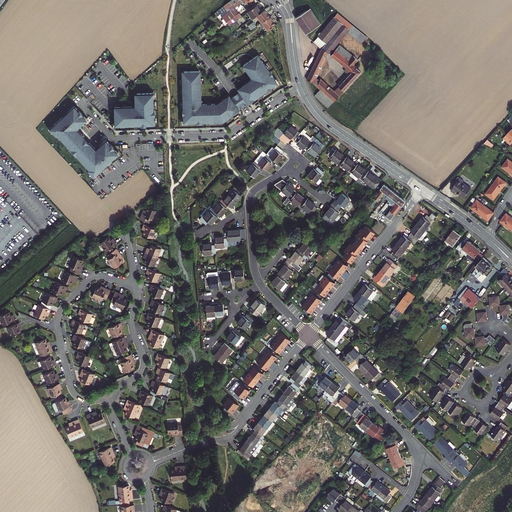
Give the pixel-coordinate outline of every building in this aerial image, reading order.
[(250,5),(253,0),(229,0),(223,6),(228,12),(234,7),(237,10),(240,4),(241,3),(248,7),(250,5)] [(251,18),(256,15),(261,11),(259,9),(256,5),(247,11),(251,18)] [(220,13),(223,16),(228,12),(223,6),(214,13),(217,16),(220,13)] [(228,12),(223,16),(222,17),(229,25),(241,16),(238,11),(237,10),(234,7),(228,12)] [(310,8),(295,18),(306,33),(320,24),(310,8)] [(261,22),(262,22),(269,17),(267,13),(264,9),(261,11),(256,15),(261,22)] [(349,29),(352,25),(337,13),(334,17),(349,29)] [(262,22),(267,30),(275,24),(272,20),(269,17),(262,22)] [(334,17),(318,36),(326,43),(322,48),(327,52),(328,54),(347,31),(349,29),(334,17)] [(253,22),(248,26),(249,28),(251,30),(256,26),(253,22)] [(367,37),(352,25),(349,29),(347,31),(361,43),(367,37)] [(313,42),(321,49),(322,48),(326,43),(318,36),(313,42)] [(340,45),(336,50),(349,61),(353,56),(340,45)] [(320,52),(318,54),(324,58),(327,52),(322,48),(321,49),(320,52)] [(353,65),(358,60),(353,56),(349,61),(336,50),(335,50),(331,55),(346,68),(351,73),(338,86),(343,91),(361,72),(353,65)] [(239,56),(237,57),(240,62),(243,59),(245,59),(246,59),(247,59),(248,60),(249,61),(254,58),(252,56),(249,54),(247,53),(244,54),(241,54),(239,56)] [(317,86),(319,81),(314,79),(324,58),(318,54),(306,79),(313,82),(317,86)] [(249,61),(243,65),(253,79),(245,85),(244,84),(238,89),(240,92),(238,93),(246,104),(248,103),(255,99),(254,98),(257,96),(259,94),(260,95),(267,90),(271,88),(271,87),(277,83),(272,75),(273,75),(270,71),(270,72),(258,55),(254,58),(249,61)] [(337,84),(338,86),(351,73),(346,68),(343,71),(347,74),(337,84)] [(240,108),(233,97),(231,98),(229,95),(222,100),(223,101),(219,103),(200,104),(200,100),(201,100),(200,78),(199,78),(199,71),(184,72),(184,79),(182,79),(183,110),(182,110),(183,115),(184,122),(197,122),(197,123),(202,122),(223,121),(226,119),(226,118),(229,116),(232,113),(233,114),(239,110),(239,109),(240,108)] [(333,91),(320,79),(319,81),(317,86),(320,89),(333,101),(343,91),(338,86),(333,91)] [(328,107),(333,101),(320,89),(315,95),(328,107)] [(122,107),(115,107),(115,125),(141,124),(141,125),(144,125),(146,125),(146,124),(154,124),(154,115),(155,115),(155,110),(153,110),(153,93),(137,94),(137,100),(135,100),(135,105),(135,107),(131,107),(131,106),(122,107)] [(235,95),(233,97),(240,108),(243,106),(246,104),(238,93),(235,95)] [(74,106),(50,129),(56,135),(57,134),(89,169),(88,169),(94,175),(118,153),(114,149),(114,148),(111,144),(110,145),(106,140),(99,147),(100,148),(97,150),(95,149),(89,142),(88,143),(86,140),(84,138),(84,137),(77,129),(76,127),(78,125),(79,126),(87,119),(82,115),(83,114),(79,110),(78,111),(74,106)] [(293,138),(295,139),(300,133),(290,125),(284,133),(277,128),(272,134),(279,139),(284,133),(291,138),(292,137),(293,138)] [(302,130),(300,133),(295,139),(296,141),(298,142),(297,143),(304,149),(306,146),(310,141),(309,141),(312,138),(302,130)] [(314,137),(310,141),(306,146),(308,147),(309,148),(307,150),(315,156),(324,145),(314,137)] [(266,154),(273,159),(277,163),(283,156),(280,154),(281,153),(283,151),(277,146),(274,149),(272,147),(266,154)] [(342,157),(343,155),(339,152),(336,149),(335,151),(332,148),(330,150),(329,152),(327,155),(337,163),(342,157)] [(255,161),(261,166),(266,170),(272,163),(270,162),(271,161),(273,159),(266,154),(263,151),(255,161)] [(347,156),(345,159),(342,157),(337,163),(340,165),(341,164),(348,170),(353,164),(354,162),(350,159),(347,156)] [(511,174),(511,162),(508,159),(502,167),(511,174)] [(260,170),(259,169),(260,168),(261,166),(255,161),(254,161),(246,171),(254,177),(260,170)] [(346,172),(356,180),(364,171),(365,170),(361,166),(358,164),(356,166),(353,164),(348,170),(346,172)] [(315,169),(313,168),(307,176),(315,182),(324,172),(317,166),(316,168),(315,169)] [(373,175),(368,171),(366,173),(364,171),(356,180),(359,182),(362,179),(374,188),(380,180),(373,175)] [(493,200),(506,183),(498,177),(485,194),(493,200)] [(455,194),(456,192),(459,193),(465,197),(471,189),(462,183),(464,181),(460,178),(451,191),(455,194)] [(286,205),(290,200),(295,193),(294,192),(293,191),(295,188),(288,182),(281,190),(288,196),(283,203),(286,205)] [(385,198),(391,190),(387,187),(383,184),(368,204),(372,208),(382,195),(383,196),(385,198)] [(222,199),(219,202),(226,207),(227,206),(228,205),(231,207),(240,195),(232,188),(222,200),(222,199)] [(395,193),(391,190),(385,198),(389,200),(388,202),(389,203),(391,204),(394,200),(397,202),(400,197),(395,193)] [(304,198),(297,192),(295,193),(290,200),(300,208),(301,207),(305,201),(304,200),(303,199),(304,198)] [(336,199),(335,199),(333,203),(339,208),(342,205),(344,207),(350,199),(342,193),(339,197),(337,200),(336,199)] [(403,199),(400,197),(397,202),(394,207),(386,217),(390,220),(405,201),(403,199)] [(315,204),(308,199),(305,201),(301,207),(311,215),(317,208),(315,207),(314,206),(315,204)] [(488,221),(494,213),(477,200),(471,208),(479,214),(488,221)] [(218,213),(221,216),(227,209),(226,207),(219,202),(213,209),(209,206),(207,209),(216,216),(217,214),(218,213)] [(333,203),(330,206),(331,207),(328,210),(325,214),(333,220),(339,213),(337,211),(339,208),(333,203)] [(143,212),(140,219),(149,223),(150,219),(153,220),(157,211),(147,207),(146,210),(145,210),(144,212),(143,212)] [(208,222),(211,224),(217,217),(216,216),(207,209),(206,208),(200,215),(202,216),(199,220),(206,225),(207,223),(208,222)] [(511,217),(506,213),(500,221),(511,230),(511,217)] [(420,219),(417,224),(425,230),(433,220),(429,217),(427,215),(424,218),(423,217),(420,219)] [(152,238),(156,229),(144,224),(142,228),(144,228),(143,230),(144,230),(142,234),(152,238)] [(428,233),(425,230),(417,224),(413,229),(411,231),(412,232),(409,235),(417,241),(418,239),(420,238),(422,240),(428,233)] [(365,225),(360,231),(368,237),(369,238),(370,237),(372,234),(374,232),(365,225)] [(239,230),(226,231),(227,238),(228,245),(236,245),(236,240),(246,239),(245,229),(239,230)] [(457,232),(454,229),(451,234),(446,240),(453,246),(461,235),(457,232)] [(360,231),(358,233),(366,240),(367,239),(368,237),(360,231)] [(358,233),(348,246),(356,252),(358,253),(359,251),(365,243),(367,241),(366,240),(358,233)] [(415,244),(417,241),(409,235),(407,238),(403,235),(401,238),(398,242),(406,249),(412,241),(415,244)] [(224,236),(214,237),(215,245),(215,248),(228,246),(228,245),(227,238),(226,238),(224,238),(224,236)] [(99,243),(106,252),(116,244),(114,240),(113,241),(111,239),(111,240),(108,237),(99,243)] [(467,256),(475,245),(471,243),(468,241),(467,243),(463,240),(456,248),(467,256)] [(298,248),(296,251),(303,257),(304,258),(307,255),(310,258),(316,251),(305,242),(302,246),(299,249),(298,248)] [(398,259),(406,249),(398,242),(394,247),(392,250),(393,251),(391,254),(398,259)] [(211,243),(202,244),(203,254),(215,253),(215,248),(215,245),(213,245),(211,245),(211,243)] [(147,249),(145,252),(157,258),(161,249),(151,245),(149,248),(148,248),(148,249),(147,249)] [(478,248),(475,245),(467,256),(477,264),(484,255),(480,252),(481,250),(478,248)] [(348,246),(346,248),(354,255),(355,253),(356,252),(348,246)] [(121,255),(116,248),(108,254),(111,258),(108,259),(114,268),(123,261),(121,258),(122,257),(120,255),(121,255)] [(354,255),(346,248),(341,255),(351,262),(352,261),(353,259),(354,257),(356,256),(354,255)] [(289,257),(286,260),(293,266),(298,270),(300,267),(297,265),(303,257),(296,251),(292,255),(290,258),(289,257)] [(154,266),(157,258),(145,252),(144,256),(145,256),(144,258),(145,258),(144,262),(154,266)] [(71,267),(70,270),(79,274),(82,267),(81,266),(82,264),(81,264),(83,260),(73,256),(69,265),(71,267)] [(469,278),(471,279),(480,270),(484,266),(484,265),(487,263),(488,261),(486,258),(484,257),(476,266),(478,268),(476,268),(474,271),(472,273),(471,272),(468,276),(469,278)] [(338,259),(333,265),(347,276),(349,274),(345,270),(346,268),(347,266),(338,259)] [(385,263),(386,264),(385,265),(382,269),(390,276),(397,266),(389,259),(385,263)] [(291,269),(293,266),(286,260),(283,264),(284,264),(282,267),(279,271),(285,277),(286,278),(292,271),(291,269)] [(471,279),(474,282),(480,276),(482,273),(482,272),(484,274),(493,265),(490,263),(488,261),(487,263),(484,265),(484,266),(480,270),(471,279)] [(347,276),(333,265),(328,272),(337,279),(339,277),(340,275),(345,279),(347,276)] [(157,282),(160,273),(148,268),(147,271),(148,272),(147,274),(148,274),(147,278),(157,282)] [(496,278),(511,294),(511,276),(510,278),(508,276),(506,274),(508,272),(504,268),(496,278)] [(243,269),(230,270),(231,279),(233,278),(234,278),(235,280),(244,279),(243,269)] [(382,285),(390,276),(382,269),(379,274),(378,275),(377,274),(373,279),(382,285)] [(217,272),(217,276),(218,282),(220,282),(222,282),(222,284),(231,283),(231,279),(230,270),(217,271),(217,272)] [(76,280),(77,276),(65,271),(61,280),(71,284),(73,280),(74,281),(75,279),(76,280)] [(283,280),(285,277),(279,271),(276,275),(277,275),(274,278),(271,282),(279,289),(285,282),(283,280)] [(209,287),(218,287),(218,282),(217,276),(217,272),(208,273),(207,274),(207,277),(205,277),(205,286),(207,286),(209,286),(209,287)] [(325,276),(320,282),(329,290),(332,286),(334,283),(325,276)] [(66,290),(67,287),(55,281),(52,290),(62,295),(63,291),(64,291),(65,290),(66,290)] [(329,290),(320,282),(315,289),(324,296),(326,293),(329,290)] [(376,292),(375,291),(377,288),(371,283),(368,286),(365,284),(363,286),(360,291),(368,298),(371,300),(377,293),(376,292)] [(160,298),(163,289),(159,287),(151,284),(150,288),(151,288),(150,290),(151,290),(150,294),(160,298)] [(103,297),(106,299),(110,290),(103,287),(102,288),(100,287),(100,288),(96,286),(92,296),(102,300),(103,297)] [(474,293),(469,289),(460,299),(464,302),(466,300),(471,304),(469,306),(472,308),(480,298),(474,293)] [(122,294),(115,291),(111,300),(115,302),(113,305),(123,309),(127,299),(123,297),(124,296),(122,295),(122,294)] [(357,301),(355,304),(363,310),(365,307),(362,305),(368,298),(360,291),(355,297),(354,299),(357,301)] [(415,296),(408,291),(399,303),(406,309),(415,296)] [(56,301),(58,297),(45,292),(42,301),(52,305),(53,302),(54,302),(55,300),(56,301)] [(312,293),(307,299),(316,307),(318,303),(321,300),(312,293)] [(489,297),(490,305),(491,305),(492,305),(492,306),(500,305),(499,296),(489,297)] [(161,314),(164,305),(152,299),(151,303),(152,303),(151,305),(152,305),(151,309),(161,314)] [(252,307),(250,310),(257,315),(265,305),(257,299),(251,306),(252,307)] [(316,307),(307,299),(302,306),(311,313),(314,309),(316,307)] [(218,303),(214,304),(215,315),(224,315),(223,305),(220,305),(218,305),(218,303)] [(403,313),(406,309),(399,303),(398,305),(396,308),(402,312),(403,313)] [(47,312),(49,313),(50,309),(38,304),(34,314),(44,319),(46,314),(47,312)] [(215,318),(215,315),(214,304),(210,304),(210,306),(208,306),(206,306),(207,319),(215,318)] [(367,313),(363,310),(355,304),(353,307),(352,307),(349,310),(346,314),(354,321),(360,313),(364,317),(367,313)] [(503,318),(501,320),(504,322),(507,325),(511,319),(509,316),(508,314),(510,314),(509,304),(500,305),(500,313),(502,313),(503,313),(503,318)] [(89,323),(93,314),(80,308),(79,312),(80,313),(79,314),(80,315),(79,318),(89,323)] [(395,321),(402,312),(396,308),(390,315),(389,316),(395,321)] [(0,315),(0,318),(3,325),(15,320),(13,316),(12,317),(12,315),(11,316),(9,312),(0,315)] [(157,327),(161,317),(149,312),(147,316),(148,316),(147,319),(148,319),(147,323),(157,327)] [(486,320),(486,319),(487,319),(486,312),(477,313),(478,323),(485,322),(485,320),(486,320)] [(245,329),(253,319),(247,314),(245,316),(244,317),(243,315),(237,323),(245,329)] [(338,319),(332,326),(343,335),(349,328),(350,328),(353,325),(342,317),(339,320),(338,319)] [(81,333),(85,325),(73,319),(72,323),(73,323),(72,325),(73,325),(71,329),(81,333)] [(21,326),(19,322),(7,327),(11,336),(21,332),(19,328),(20,328),(20,326),(21,326)] [(122,326),(121,322),(109,327),(113,337),(123,333),(121,329),(122,329),(121,326),(122,326)] [(474,329),(472,330),(472,328),(471,323),(466,324),(464,326),(465,338),(475,337),(474,329)] [(339,343),(338,342),(343,335),(332,326),(328,331),(326,334),(329,336),(327,339),(337,347),(339,343)] [(160,337),(161,333),(152,329),(149,337),(150,337),(149,339),(150,340),(149,343),(159,348),(163,338),(160,337)] [(237,346),(245,336),(236,329),(235,330),(234,331),(233,330),(227,337),(237,346)] [(281,333),(276,339),(285,347),(290,351),(292,348),(287,344),(288,342),(290,340),(281,333)] [(89,346),(91,341),(75,334),(73,338),(74,338),(73,340),(74,340),(73,344),(83,348),(85,344),(89,346)] [(491,345),(495,340),(492,337),(489,335),(488,337),(484,338),(483,337),(483,336),(475,337),(476,346),(486,345),(485,343),(488,343),(491,345)] [(127,344),(124,337),(115,340),(116,344),(113,345),(117,355),(127,351),(126,347),(127,347),(126,344),(127,344)] [(35,342),(41,356),(53,351),(50,344),(49,344),(48,342),(47,342),(45,338),(35,342)] [(285,347),(276,339),(271,346),(280,353),(282,350),(285,347)] [(504,339),(496,349),(504,355),(507,352),(509,348),(511,344),(504,339)] [(220,345),(218,348),(227,356),(232,349),(225,343),(223,345),(222,346),(220,345)] [(221,362),(227,356),(218,348),(215,351),(217,352),(215,354),(214,356),(221,362)] [(355,360),(358,362),(364,356),(361,354),(359,355),(353,348),(346,356),(350,360),(352,362),(355,360)] [(268,350),(262,356),(276,367),(278,365),(273,361),(275,359),(277,357),(268,350)] [(87,366),(91,356),(79,351),(77,355),(78,356),(77,358),(78,358),(77,362),(87,366)] [(166,367),(170,358),(158,353),(156,357),(157,357),(157,359),(158,359),(156,363),(166,367)] [(134,361),(131,354),(122,358),(123,361),(120,363),(124,372),(134,368),(133,364),(134,364),(133,362),(134,361)] [(468,354),(461,364),(469,370),(473,366),(474,363),(473,363),(476,359),(468,354)] [(40,360),(44,369),(56,364),(55,361),(54,361),(53,359),(52,360),(50,356),(40,360)] [(276,367),(262,356),(257,363),(266,370),(268,368),(269,366),(274,370),(276,367)] [(362,370),(365,373),(373,366),(364,356),(358,362),(360,365),(359,366),(362,370)] [(301,364),(297,370),(306,377),(314,367),(305,360),(303,363),(302,363),(301,364)] [(443,393),(447,388),(450,390),(452,386),(451,386),(453,384),(453,385),(460,376),(459,375),(460,374),(461,374),(463,371),(455,365),(450,372),(452,373),(448,379),(446,377),(441,384),(440,383),(430,396),(438,402),(443,395),(442,394),(443,393)] [(382,375),(373,366),(365,373),(370,378),(372,380),(373,378),(376,381),(382,375)] [(166,382),(170,373),(158,367),(157,371),(158,372),(157,373),(158,374),(156,377),(166,382)] [(249,373),(258,380),(261,377),(263,374),(254,367),(249,373)] [(91,385),(95,374),(83,369),(81,372),(84,373),(83,375),(81,380),(91,385)] [(43,374),(47,383),(50,382),(54,380),(59,378),(58,374),(57,375),(56,373),(55,374),(53,370),(43,374)] [(307,378),(306,377),(297,370),(292,375),(291,377),(292,377),(289,380),(292,382),(299,388),(301,386),(307,378)] [(258,380),(249,373),(244,380),(253,387),(255,385),(256,383),(261,387),(263,384),(258,380)] [(326,390),(333,382),(327,377),(325,376),(324,377),(321,374),(316,382),(326,390)] [(385,379),(377,388),(380,390),(381,389),(382,388),(388,394),(387,395),(393,402),(401,394),(388,382),(385,379)] [(511,392),(511,379),(509,382),(508,381),(506,383),(503,388),(511,394),(511,392)] [(164,388),(165,385),(153,380),(151,384),(152,384),(151,386),(153,386),(151,390),(161,394),(164,395),(166,394),(168,390),(164,388)] [(288,387),(284,392),(291,398),(299,388),(292,382),(290,385),(288,387)] [(338,390),(340,387),(339,386),(333,382),(326,390),(324,393),(329,397),(327,398),(333,403),(341,393),(338,390)] [(61,387),(60,383),(48,388),(51,397),(61,393),(60,389),(61,389),(60,387),(61,387)] [(250,391),(241,384),(235,391),(237,393),(235,396),(240,399),(242,397),(244,398),(246,396),(250,391)] [(149,405),(153,395),(141,390),(139,394),(140,394),(139,397),(140,397),(139,401),(149,405)] [(295,400),(291,398),(284,392),(280,398),(279,399),(277,402),(285,409),(287,410),(289,407),(286,405),(287,404),(290,406),(295,400)] [(344,395),(341,393),(333,403),(336,405),(339,402),(346,407),(352,399),(346,395),(345,394),(344,395)] [(508,407),(511,401),(511,399),(504,394),(502,398),(501,400),(501,399),(494,408),(495,409),(494,410),(493,410),(490,413),(499,419),(504,413),(502,411),(506,406),(508,407)] [(441,405),(456,416),(462,407),(458,405),(458,406),(454,403),(450,400),(450,399),(447,396),(441,405)] [(67,401),(66,397),(56,401),(53,404),(55,409),(58,408),(59,410),(62,409),(64,414),(73,410),(70,402),(69,402),(68,401),(67,401)] [(226,407),(223,411),(227,415),(231,411),(233,413),(235,410),(239,405),(229,398),(223,405),(226,407)] [(135,407),(137,403),(128,399),(125,406),(126,407),(125,409),(126,410),(124,413),(134,418),(138,408),(135,407)] [(360,411),(357,408),(360,405),(358,404),(352,399),(346,407),(353,413),(352,415),(353,416),(355,417),(360,411)] [(396,406),(398,409),(400,408),(401,407),(407,413),(406,414),(412,421),(419,413),(407,400),(404,403),(402,400),(396,406)] [(269,405),(268,407),(277,414),(280,416),(281,415),(282,415),(285,411),(285,410),(285,409),(277,402),(275,401),(272,405),(270,404),(269,405)] [(280,416),(277,414),(268,407),(266,409),(265,410),(267,411),(264,415),(275,423),(280,416)] [(357,423),(367,431),(373,423),(369,420),(368,419),(369,418),(360,411),(355,417),(359,420),(357,423)] [(93,413),(86,416),(91,428),(105,422),(101,412),(97,414),(94,415),(93,413)] [(482,423),(482,422),(478,419),(473,416),(471,415),(472,415),(468,412),(462,420),(469,425),(471,423),(473,425),(476,427),(475,429),(482,434),(488,426),(484,423),(483,424),(482,423)] [(270,430),(275,423),(264,415),(261,418),(260,417),(259,418),(257,420),(267,428),(270,430)] [(423,422),(420,419),(414,425),(417,428),(418,427),(419,426),(425,432),(424,433),(430,440),(438,432),(432,426),(434,423),(428,417),(423,422)] [(70,437),(84,432),(79,419),(72,422),(73,424),(70,425),(65,427),(70,437)] [(261,435),(267,428),(257,420),(256,423),(255,423),(256,424),(253,428),(254,429),(261,435)] [(495,429),(491,435),(499,440),(506,430),(505,430),(508,426),(501,422),(497,428),(496,428),(495,429)] [(379,427),(377,426),(373,423),(367,431),(377,438),(375,441),(376,441),(379,444),(384,438),(380,435),(384,430),(379,426),(379,427)] [(136,435),(135,439),(138,440),(136,443),(142,446),(144,442),(149,444),(154,431),(138,425),(135,432),(136,432),(135,434),(136,435)] [(175,438),(183,437),(182,427),(178,428),(178,425),(167,425),(168,436),(172,436),(172,437),(175,437),(175,438)] [(251,435),(247,440),(257,447),(260,449),(263,445),(261,443),(263,440),(262,440),(264,437),(261,435),(254,429),(252,431),(252,432),(252,433),(251,435)] [(445,457),(448,460),(457,451),(454,449),(456,447),(450,441),(448,443),(441,436),(434,443),(442,451),(443,450),(447,455),(446,456),(445,457)] [(252,454),(257,447),(247,440),(243,445),(242,446),(241,446),(239,449),(248,457),(251,454),(252,454)] [(386,445),(390,456),(399,453),(398,448),(397,446),(398,446),(396,441),(386,445)] [(112,454),(114,453),(111,447),(99,452),(105,465),(115,461),(113,457),(112,454)] [(457,466),(467,476),(470,472),(465,467),(469,464),(465,460),(467,458),(462,453),(460,455),(457,451),(448,460),(451,463),(452,462),(453,461),(458,465),(457,466)] [(401,458),(399,453),(390,456),(395,468),(405,464),(403,459),(402,459),(401,458)] [(351,476),(357,481),(365,471),(360,468),(355,464),(348,473),(351,475),(351,476)] [(186,479),(185,465),(177,466),(178,468),(175,469),(170,469),(171,481),(176,480),(176,479),(186,479)] [(365,485),(367,488),(373,481),(369,478),(371,476),(369,474),(365,471),(357,481),(364,486),(365,485)] [(430,489),(427,493),(435,499),(437,501),(440,497),(440,496),(438,495),(443,489),(441,487),(445,481),(439,476),(431,487),(431,488),(430,489)] [(375,491),(378,494),(384,486),(381,484),(377,481),(376,483),(373,481),(367,488),(371,490),(370,491),(373,494),(375,491)] [(130,493),(129,490),(129,485),(118,486),(120,501),(121,501),(129,500),(133,500),(132,492),(130,493)] [(389,494),(391,491),(388,489),(384,486),(378,494),(377,496),(383,501),(384,500),(387,503),(392,496),(389,494)] [(160,499),(170,503),(174,493),(162,488),(161,492),(163,493),(162,495),(160,499)] [(339,502),(343,496),(333,488),(327,496),(332,500),(334,502),(336,500),(339,502)] [(422,498),(415,507),(418,509),(422,511),(424,511),(427,509),(435,499),(427,493),(424,497),(423,499),(422,498)] [(342,511),(344,511),(347,511),(353,505),(346,500),(347,499),(343,496),(339,502),(342,505),(339,508),(342,511)]
